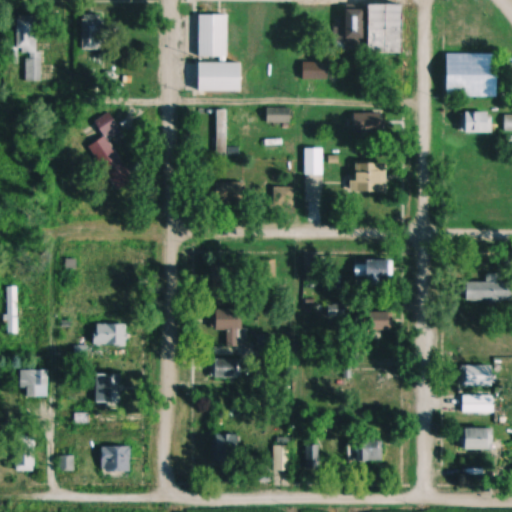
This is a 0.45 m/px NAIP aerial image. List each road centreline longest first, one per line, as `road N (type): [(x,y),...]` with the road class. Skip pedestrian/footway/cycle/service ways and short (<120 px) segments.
road 1 (residential): [(511,503),(0,498)]
road 2 (residential): [(421,503),(426,0)]
road 3 (residential): [(163,499),(165,0)]
road 4 (residential): [(511,234),(52,235)]
